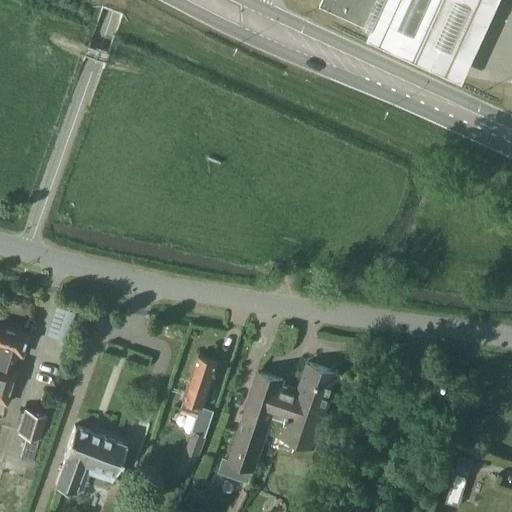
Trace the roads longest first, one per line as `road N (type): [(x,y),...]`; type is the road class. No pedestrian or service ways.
road 1 (unclassified): [(511,335),(217,295),(0,243)]
road 2 (primary): [(169,0),(511,153)]
road 3 (primary): [(511,123),(242,0)]
